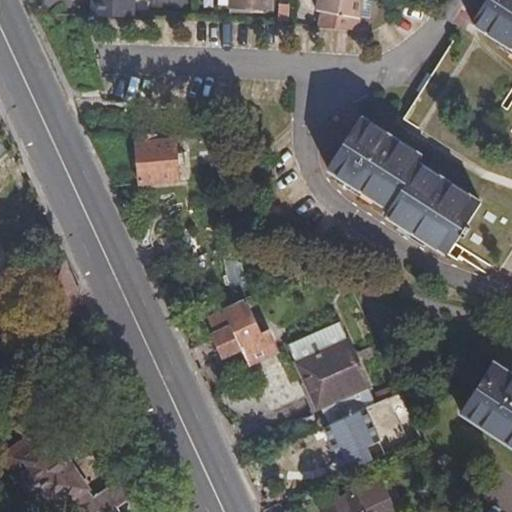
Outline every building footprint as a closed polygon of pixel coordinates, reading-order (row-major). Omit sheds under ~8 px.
[(134,0),(92,0),(93,16),(134,18),(134,0)] [(511,0),(490,0),(478,17),(511,40),(511,0)] [(393,206),(389,212),(450,252),(462,234),(465,236),(472,225),(469,222),(483,200),(422,160),(426,154),(365,114),(332,167),(393,206)] [(135,143),(157,141),(156,134),(135,134),(135,143)] [(174,139),(157,141),(135,143),(139,183),(178,180),(176,160),(175,149),(174,139)] [(260,332),(246,298),(209,314),(217,333),(214,334),(224,354),(243,346),(267,397),(221,418),(238,456),(260,445),(247,417),(283,419),(315,404),(326,425),(377,401),(340,321),(279,349),(269,328),(260,332)] [(470,420),(511,448),(511,375),(505,371),(470,420)] [(377,401),(326,425),(322,427),(329,442),(355,431),(360,441),(379,432),(375,422),(397,412),(408,407),(401,391),(377,401)] [(408,407),(397,412),(409,436),(420,432),(408,407)] [(3,456),(41,510),(55,502),(60,509),(61,511),(110,511),(126,503),(138,504),(144,500),(128,476),(95,497),(45,428),(3,456)] [(242,464),(259,502),(282,491),(265,453),(242,464)] [(361,511),(358,503),(366,499),(361,487),(351,491),(352,494),(322,506),(324,511),(361,511)] [(453,504),(448,493),(438,497),(443,509),(453,504)] [(358,503),(361,511),(372,511),(366,499),(358,503)] [(55,502),(41,510),(42,511),(54,511),(60,509),(55,502)]
